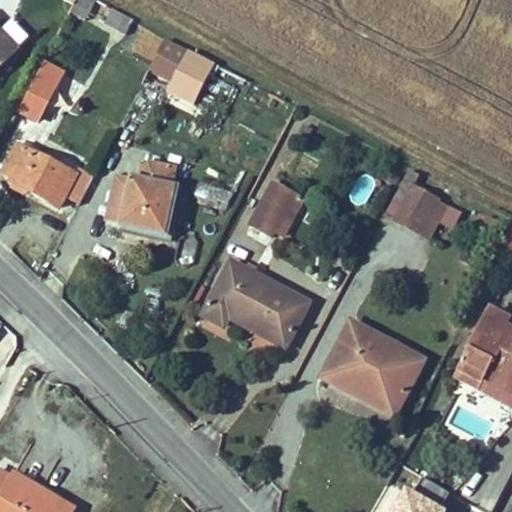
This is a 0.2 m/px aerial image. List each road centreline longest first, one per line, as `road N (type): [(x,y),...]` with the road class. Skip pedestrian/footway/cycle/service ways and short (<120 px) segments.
road 1 (tertiary): [(236,511),(0,282)]
road 2 (unknown): [(224,498),(371,260)]
road 3 (unknown): [(30,310),(144,128)]
